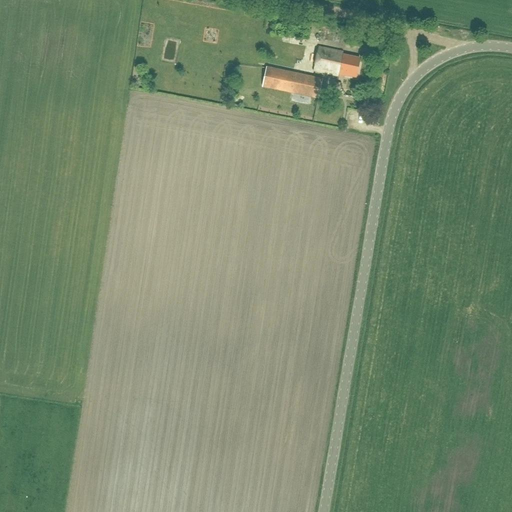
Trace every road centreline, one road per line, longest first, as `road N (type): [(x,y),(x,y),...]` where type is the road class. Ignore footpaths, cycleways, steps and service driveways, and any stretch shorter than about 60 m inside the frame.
road 1 (tertiary): [(323,511),(395,105),(442,56),(466,47),(511,49)]
road 2 (track): [(269,0),(407,29)]
